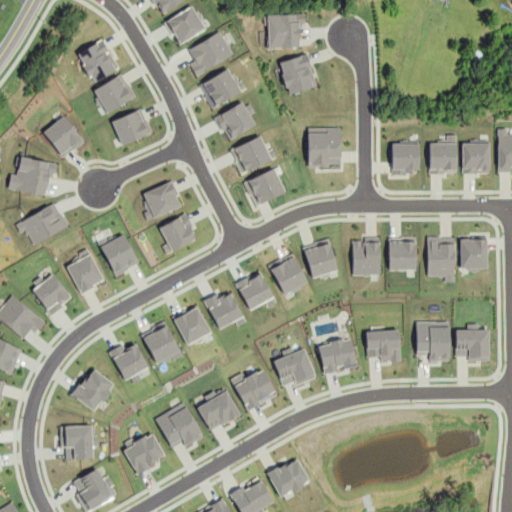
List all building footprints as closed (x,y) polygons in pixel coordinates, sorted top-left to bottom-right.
[(152,0),(159,13),(184,0),(152,0)] [(175,43),(204,30),(193,6),(164,18),(175,43)] [(299,46),(298,22),(303,22),(303,13),(265,14),(266,48),(299,46)] [(189,61),(194,73),(232,56),(221,31),(187,46),(193,60),(189,61)] [(92,81),(118,67),(102,38),(76,52),(92,81)] [(288,93),(316,85),(306,53),(277,61),(288,93)] [(246,89),(241,78),(234,81),(229,68),(199,82),(210,106),(246,89)] [(91,89),(104,112),(134,96),(121,73),(91,89)] [(225,138),(254,125),(243,101),(214,114),(225,138)] [(151,132),(140,107),(110,120),(121,144),(151,132)] [(42,131),(62,157),(83,140),(63,114),(42,131)] [(340,127),(307,126),(306,166),(328,166),(328,163),(339,163),(340,127)] [(511,171),(511,133),(508,133),(508,128),(496,128),(497,171),(511,171)] [(240,172),(275,156),(272,149),(266,151),(259,134),(229,148),(240,172)] [(488,173),(488,141),(461,142),(461,173),(488,173)] [(391,143),(391,172),(418,171),(417,142),(391,143)] [(428,142),(428,173),(455,173),(455,142),(428,142)] [(7,188),(44,194),(49,168),(55,170),(57,162),(17,156),(14,173),(9,173),(7,188)] [(254,205),(284,192),(273,167),(243,180),(254,205)] [(140,192),(148,209),(143,211),(146,220),(180,205),(169,180),(140,192)] [(33,244),(67,225),(54,201),(14,223),(19,232),(25,229),(33,244)] [(158,226),(166,242),(161,245),(165,253),(196,237),(183,213),(158,226)] [(113,274),(137,263),(123,231),(99,242),(113,274)] [(444,281),(453,281),(452,235),(425,236),(426,275),(443,275),(444,281)] [(414,236),(387,236),(388,269),(414,269),(414,236)] [(378,237),(350,238),(351,274),(379,274),(378,237)] [(301,246),(311,278),(336,270),(327,238),(301,246)] [(486,238),(458,238),(459,269),(486,268),(486,238)] [(104,280),(88,248),(78,253),(80,257),(65,265),(79,292),(104,280)] [(282,294),(306,283),(292,253),(268,264),(282,294)] [(247,309),(264,301),(266,305),(274,302),(259,270),(234,282),(247,309)] [(31,289),(50,314),(71,297),(52,272),(31,289)] [(202,299),(218,328),(234,320),(236,325),(245,320),(229,291),(221,296),(218,290),(202,299)] [(0,318),(22,337),(30,328),(35,332),(45,321),(11,293),(0,306),(0,318)] [(171,316),(186,344),(210,332),(195,304),(171,316)] [(414,321),(414,354),(427,354),(427,360),(447,360),(447,320),(414,321)] [(178,355),(167,321),(141,330),(153,364),(178,355)] [(454,355),(466,355),(466,360),(487,360),(486,328),(453,329),(454,355)] [(399,360),(397,329),(364,330),(365,356),(379,356),(379,361),(399,360)] [(322,373),(339,369),(339,368),(355,365),(349,337),(316,344),(322,373)] [(0,368),(10,373),(21,349),(0,338),(0,368)] [(140,378),(137,371),(147,367),(135,342),(125,347),(123,342),(108,349),(122,380),(130,376),(132,382),(140,378)] [(313,377),(304,348),(272,358),(280,385),(294,381),(294,383),(313,377)] [(113,383),(91,366),(71,394),(93,411),(113,383)] [(229,377),(244,409),(275,395),(262,367),(245,375),(243,370),(229,377)] [(208,430),(238,414),(225,389),(216,394),(214,390),(202,395),(205,401),(195,406),(208,430)] [(154,417),(169,447),(181,441),(184,445),(202,437),(184,402),(154,417)] [(65,458),(91,458),(90,424),(59,425),(60,447),(65,447),(65,458)] [(123,449),(136,473),(147,468),(146,466),(163,456),(151,433),(123,449)] [(265,473),(279,497),(308,480),(295,456),(265,473)] [(101,477),(96,467),(72,479),(78,492),(76,493),(84,511),(115,496),(106,475),(101,477)] [(256,511),(255,510),(271,501),(257,476),(240,486),(228,493),(238,511),(256,511)] [(192,511),(229,511),(221,497),(192,511)] [(0,507),(0,511),(18,511),(14,501),(0,507)]
